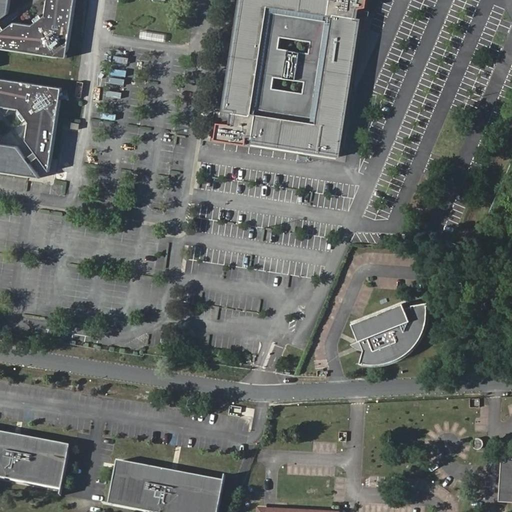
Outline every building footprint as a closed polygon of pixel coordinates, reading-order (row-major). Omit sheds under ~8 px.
[(31,164),(27,159),(18,148),(0,145),(0,106),(2,109),(19,112),(21,115),(17,118),(22,124),(26,121),(28,125),(26,142),(34,153),(39,158),(51,175),(62,100),(62,97),(61,93),(58,89),(53,87),(0,79),(0,49),(58,56),(62,56),(66,53),(68,51),(69,47),(76,0),(46,0),(44,14),(41,16),(39,14),(32,18),(34,21),(28,25),(12,23),(4,29),(0,24),(0,19),(8,13),(10,0),(0,0),(0,172),(41,178),(31,164)] [(237,110),(236,120),(221,120),(218,135),(249,139),(250,135),(255,135),(254,140),(344,154),(364,17),(360,17),(362,7),(368,6),(368,0),(241,0),(225,109),(237,110)] [(34,153),(27,159),(31,164),(39,158),(34,153)] [(350,323),(357,341),(359,340),(361,346),(362,349),(361,352),(358,363),(362,364),(362,362),(368,363),(372,364),(381,363),(390,361),(395,359),(404,353),(408,349),(414,343),(420,333),(424,325),(425,317),(425,311),(425,305),(426,305),(426,301),(409,304),(409,306),(403,308),(401,302),(350,323)] [(359,340),(357,341),(354,342),(349,344),(354,349),(359,351),(361,352),(362,349),(361,346),(359,340)] [(14,436),(0,433),(0,479),(7,481),(8,477),(15,478),(14,482),(64,492),(73,447),(25,438),(24,443),(13,441),(14,436)] [(470,444),(470,446),(470,447),(471,449),(473,451),(475,451),(477,451),(478,451),(480,450),(482,447),(482,444),(482,443),(482,442),(481,441),(480,440),(477,439),(473,439),(471,441),(470,443),(470,444)] [(167,472),(120,462),(111,507),(135,511),(221,511),(227,484),(179,474),(178,479),(166,477),(167,472)]
